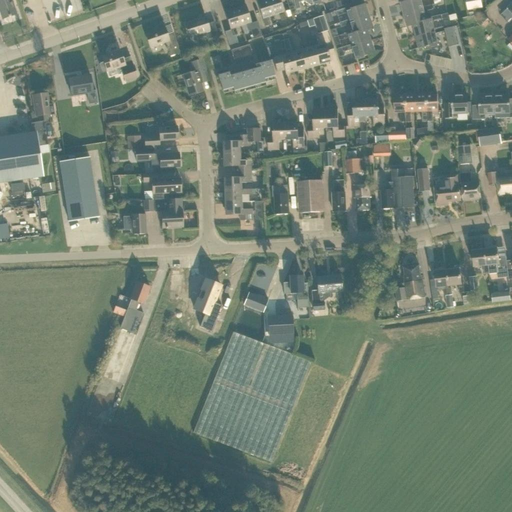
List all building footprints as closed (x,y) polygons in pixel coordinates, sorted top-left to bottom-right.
[(0,0),(0,12),(2,19),(16,14),(11,0),(0,0)] [(267,17),(273,16),(267,0),(261,0),(257,1),(265,26),(270,24),(267,17)] [(279,0),(267,0),(273,16),(278,14),(281,21),(286,19),(279,0)] [(304,1),(303,0),(285,0),(291,15),(297,13),(296,11),(300,9),(298,2),(304,1)] [(411,0),(401,3),(404,15),(423,10),(423,7),(421,0),(423,0),(411,0)] [(466,0),(468,10),(482,8),(481,0),(466,0)] [(349,22),(368,16),(365,4),(346,10),(345,8),(335,12),(337,16),(346,13),(349,20),(349,22)] [(246,24),(248,31),(250,31),(253,38),(261,35),(257,22),(251,24),(245,5),(235,8),(240,26),(246,24)] [(423,7),(423,10),(404,15),(407,27),(413,25),(426,21),(424,12),(434,10),(432,5),(423,7)] [(224,12),(230,29),(224,31),(228,45),(236,42),(234,36),(237,35),(235,28),(240,26),(235,8),(224,12)] [(435,32),(434,29),(433,22),(442,20),(441,15),(431,18),(432,20),(426,21),(413,25),(415,36),(435,32)] [(484,23),(488,19),(484,15),(480,19),(484,23)] [(328,31),(323,16),(313,20),(315,26),(318,34),(328,31)] [(349,20),(339,23),(341,28),(350,25),(352,31),(347,33),(347,35),(353,33),(353,34),(366,30),(372,28),(368,16),(349,22),(349,20)] [(205,32),(208,40),(218,36),(214,22),(207,24),(205,18),(185,24),(189,37),(205,32)] [(309,28),(315,26),(313,20),(312,19),(307,21),(309,28)] [(459,45),(455,26),(445,29),(445,31),(449,47),(459,45)] [(173,33),(167,35),(164,27),(145,34),(150,48),(165,43),(170,56),(180,53),(173,33)] [(438,43),(435,34),(445,31),(444,27),(434,29),(435,32),(415,36),(418,48),(429,46),(430,50),(438,48),(437,44),(438,43)] [(340,40),(348,38),(350,45),(351,47),(370,41),(366,30),(353,34),(353,33),(347,35),(347,33),(332,38),(335,46),(340,44),(339,41),(340,40)] [(316,38),(312,39),(319,65),(330,62),(325,44),(318,46),(316,38)] [(297,71),(289,45),(288,39),(284,40),(288,54),(273,58),(277,73),(284,71),(285,74),(297,71)] [(308,68),(319,65),(312,39),(308,40),(310,48),(303,50),(308,68)] [(363,56),(374,52),(370,41),(351,47),(350,45),(337,49),(339,57),(344,56),(343,52),(352,49),(355,59),(356,58),(357,60),(364,58),(363,56)] [(297,71),(308,68),(303,50),(296,52),(293,44),(289,45),(297,71)] [(231,51),(234,62),(252,56),(249,45),(231,51)] [(101,64),(100,65),(102,71),(104,72),(107,71),(109,77),(122,73),(125,82),(138,78),(135,69),(134,70),(130,58),(123,60),(120,51),(102,57),(104,63),(101,64)] [(208,82),(206,74),(202,60),(191,63),(194,72),(182,75),(188,96),(203,92),(201,84),(208,82)] [(259,63),(260,66),(264,80),(275,77),(270,60),(259,63)] [(264,80),(260,66),(250,69),(255,86),(265,83),(264,80)] [(244,89),(255,86),(250,69),(239,72),(244,89)] [(222,92),(233,89),(229,75),(228,71),(217,74),(222,92)] [(239,72),(229,75),(233,89),(234,92),(244,89),(239,72)] [(90,76),(68,80),(71,95),(87,93),(89,105),(98,103),(96,91),(93,91),(90,76)] [(44,122),(44,121),(45,125),(51,125),(47,94),(33,96),(36,117),(43,116),(44,122)] [(427,94),(416,95),(416,112),(422,112),(422,122),(428,122),(427,94)] [(438,94),(427,94),(428,122),(428,129),(428,132),(433,132),(433,117),(439,117),(438,94)] [(401,123),(406,123),(405,95),(394,95),(395,113),(400,113),(401,123)] [(416,95),(405,95),(406,123),(411,123),(411,112),(416,112),(416,95)] [(468,113),(467,95),(452,95),(452,106),(446,106),(446,118),(458,118),(457,114),(468,113)] [(509,95),(494,96),(495,114),(505,114),(505,118),(511,117),(511,105),(509,105),(509,95)] [(494,96),(479,96),(479,107),(473,107),(474,119),(485,119),(485,115),(495,114),(494,96)] [(354,107),(348,108),(348,127),(360,127),(360,122),(367,122),(366,117),(366,97),(361,97),(361,101),(353,101),(354,107)] [(384,106),(378,107),(378,97),(366,97),(366,117),(373,117),(374,126),(385,126),(384,106)] [(326,128),(333,128),(334,138),(345,138),(344,125),(338,125),(338,111),(330,112),(330,108),(325,109),(326,128)] [(326,128),(325,109),(313,109),(314,126),(308,126),(308,139),(320,139),(319,129),(326,128)] [(274,138),(268,138),(268,151),(280,150),(279,140),(286,140),(285,120),(281,120),(281,124),(273,124),(274,138)] [(290,120),(285,120),(286,140),(293,140),(294,150),(305,149),(304,136),(304,128),(298,129),(298,123),(298,120),(290,120)] [(31,124),(32,134),(0,138),(0,182),(42,177),(38,147),(48,145),(45,125),(44,121),(44,122),(31,124)] [(159,128),(159,135),(144,136),(145,149),(160,148),(160,141),(178,140),(177,127),(159,128)] [(251,142),(261,142),(260,129),(258,129),(258,127),(253,127),(253,129),(248,129),(248,135),(238,136),(238,142),(224,142),(224,150),(221,150),(221,155),(241,154),(241,147),(251,146),(251,142)] [(480,147),(501,144),(499,128),(478,131),(480,147)] [(390,140),(407,139),(406,131),(396,132),(390,132),(390,140)] [(128,148),(138,148),(137,136),(127,137),(128,148)] [(418,148),(422,142),(417,138),(413,144),(418,148)] [(473,164),(471,146),(457,147),(459,166),(473,164)] [(154,149),(135,150),(136,161),(152,160),(154,160),(154,155),(154,149)] [(357,151),(345,152),(347,174),(361,173),(360,159),(357,159),(357,151)] [(154,160),(152,160),(152,168),(160,168),(176,168),(179,167),(179,154),(176,154),(159,155),(154,155),(154,160)] [(241,161),(241,154),(221,155),(222,159),(225,159),(225,167),(239,166),(239,172),(252,172),(251,161),(241,161)] [(90,157),(60,162),(69,222),(99,217),(90,157)] [(381,191),(382,210),(414,208),(412,177),(404,177),(404,169),(392,170),(393,183),(388,183),(388,190),(381,191)] [(430,191),(428,169),(418,170),(420,192),(430,191)] [(461,184),(462,184),(463,201),(481,199),(479,182),(473,182),(472,171),(460,173),(461,184)] [(226,191),(242,190),(242,183),(252,183),(252,172),(239,172),(239,178),(222,179),(223,191),(226,191)] [(498,185),(499,196),(511,195),(511,173),(497,175),(497,172),(488,173),(490,186),(498,185)] [(180,179),(157,180),(157,174),(142,174),(143,183),(152,182),(153,200),(163,199),(163,193),(181,192),(180,179)] [(461,201),(458,178),(458,175),(443,176),(443,182),(446,182),(446,187),(434,188),(436,207),(449,205),(449,202),(461,201)] [(298,182),(299,214),(324,212),(323,180),(298,182)] [(334,181),(335,193),(332,193),(333,212),(346,211),(345,180),(334,181)] [(354,186),(354,199),(356,199),(357,211),(370,210),(370,198),(371,198),(371,185),(354,186)] [(252,190),(242,190),(226,191),(226,198),(223,198),(223,203),(243,202),(250,202),(250,195),(252,195),(252,190)] [(274,195),(275,215),(289,214),(288,194),(274,195)] [(180,199),(176,200),(155,201),(155,213),(161,212),(162,225),(161,225),(162,229),(167,228),(183,227),(182,211),(181,211),(180,199)] [(143,201),(144,212),(153,212),(152,200),(143,201)] [(243,202),(223,203),(223,208),(226,208),(227,215),(240,215),(241,221),(244,221),(252,220),(253,220),(253,209),(243,210),(243,202)] [(132,230),(132,234),(146,234),(145,215),(131,216),(131,217),(124,218),(125,230),(132,230)] [(486,266),(488,266),(489,274),(501,273),(502,277),(508,276),(506,261),(506,257),(499,258),(497,248),(484,250),(486,266)] [(488,266),(486,266),(484,250),(472,251),(474,267),(484,266),(485,275),(489,274),(488,266)] [(397,302),(425,298),(422,276),(421,276),(419,265),(404,268),(405,276),(403,276),(405,288),(395,290),(397,302)] [(460,269),(447,270),(449,286),(451,286),(459,285),(460,294),(464,293),(463,284),(462,284),(460,269)] [(451,286),(449,286),(447,270),(435,272),(436,288),(446,287),(447,295),(452,295),(451,286)] [(313,311),(324,310),(323,301),(331,296),(330,293),(341,292),(340,275),(316,277),(318,291),(311,291),(313,311)] [(297,308),(308,307),(307,284),(303,284),(302,276),(290,277),(290,283),(283,284),(284,294),(291,294),(291,293),(297,293),(297,308)] [(469,278),(471,291),(479,291),(477,277),(469,278)] [(199,327),(212,332),(222,305),(214,302),(221,286),(205,279),(194,309),(205,314),(199,327)] [(131,300),(128,308),(135,311),(139,303),(143,304),(150,287),(137,283),(130,299),(131,300)] [(244,305),(263,312),(267,301),(248,294),(244,305)] [(447,308),(454,307),(452,295),(447,295),(446,296),(447,308)] [(463,297),(464,305),(472,304),(471,296),(463,297)] [(143,314),(135,311),(128,308),(120,328),(136,334),(143,314)] [(293,334),(292,315),(267,317),(268,336),(293,334)] [(271,463),(311,362),(233,332),(193,433),(271,463)]
